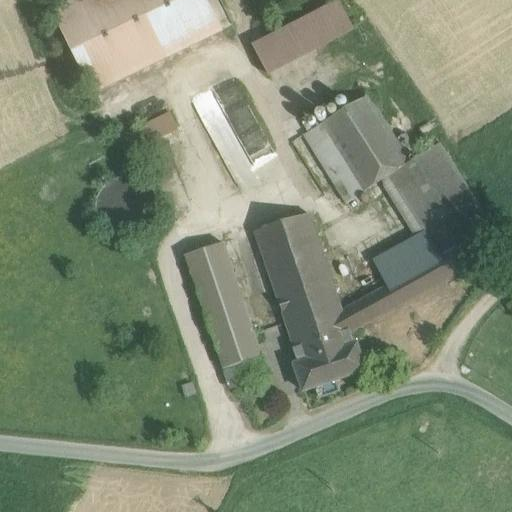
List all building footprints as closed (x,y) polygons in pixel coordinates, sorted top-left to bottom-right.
[(207,0),(79,0),(52,13),(92,95),(223,31),(207,0)] [(339,1),(253,46),(269,78),(356,33),(339,1)] [(277,158),(242,90),(199,112),(221,154),(242,143),(255,168),(277,158)] [(409,165),(367,98),(323,125),(366,193),(389,178),(409,165)] [(138,127),(147,145),(178,129),(169,111),(138,127)] [(366,193),(323,125),(304,137),(347,205),(366,193)] [(489,222),(441,145),(409,165),(415,176),(457,242),(458,242),(486,224),(489,222)] [(409,165),(389,178),(396,189),(415,176),(409,165)] [(310,215),(256,234),(295,350),(350,333),(350,335),(473,266),(470,262),(458,242),(457,242),(415,176),(396,189),(440,259),(386,289),(342,313),(310,215)] [(156,221),(158,209),(156,197),(149,187),(139,181),(127,178),(115,181),(105,188),(99,198),(96,210),(99,221),(106,231),(116,238),(128,240),(139,238),(149,231),(156,221)] [(486,224),(458,242),(470,262),(498,245),(486,224)] [(373,262),(386,289),(440,259),(422,235),(373,262)] [(262,358),(224,245),(186,257),(224,371),(238,370),(262,358)] [(350,333),(295,350),(300,365),(295,366),(304,393),(316,389),(319,399),(338,393),(335,382),(366,372),(357,345),(354,347),(350,335),(350,333)] [(238,370),(224,371),(230,388),(268,375),(262,358),(238,370)]
